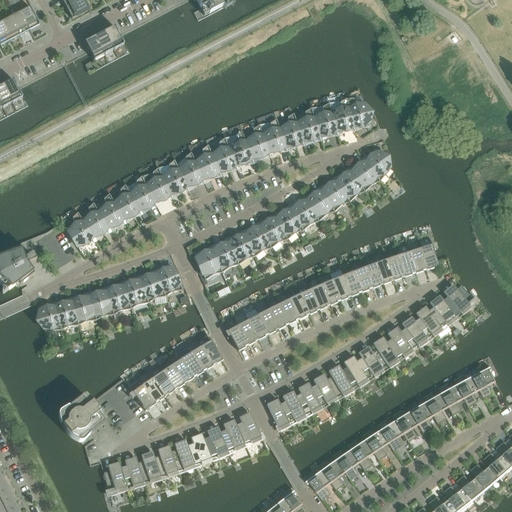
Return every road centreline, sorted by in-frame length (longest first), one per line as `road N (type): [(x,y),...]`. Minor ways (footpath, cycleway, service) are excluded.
road 1 (residential): [(253,401),(426,288),(308,332),(236,370)]
road 2 (residential): [(236,370),(123,448),(253,401)]
road 3 (residential): [(164,220),(258,176),(341,154)]
road 4 (residential): [(176,246),(341,154)]
road 5 (residential): [(345,511),(501,417)]
road 6 (residential): [(388,511),(501,417)]
road 7 (residential): [(236,370),(176,246)]
road 8 (residential): [(319,511),(253,401)]
road 9 (residential): [(62,283),(164,220)]
road 10 (residential): [(62,283),(176,246)]
